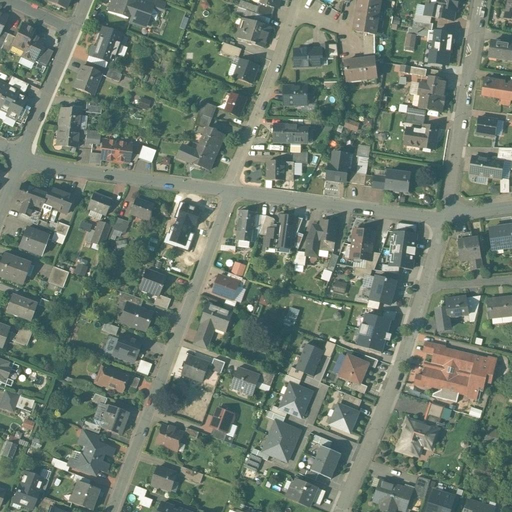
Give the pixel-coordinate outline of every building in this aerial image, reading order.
[(68,0),(50,0),(50,2),(47,1),(47,2),(65,9),(68,0)] [(111,0),(108,12),(127,19),(127,18),(124,17),(128,9),(130,0),(111,0)] [(145,3),(135,0),(130,0),(128,9),(130,10),(129,12),(132,13),(130,20),(145,25),(152,7),(152,6),(145,3)] [(164,3),(156,0),(145,0),(145,3),(152,6),(152,7),(161,11),(164,3)] [(262,0),(261,4),(259,3),(258,3),(260,4),(274,8),(277,9),(280,0),(262,0)] [(359,0),(358,13),(356,13),(355,21),(356,21),(355,32),(363,34),(374,35),(380,0),(359,0)] [(457,12),(437,8),(439,0),(438,0),(429,0),(426,18),(454,24),(457,12)] [(459,0),(440,0),(441,0),(440,0),(438,0),(439,0),(437,8),(457,12),(459,0)] [(258,8),(240,1),(238,8),(246,11),(247,11),(257,14),(271,19),(274,8),(260,4),(258,8)] [(257,14),(247,11),(246,11),(244,16),(255,20),(257,14)] [(243,19),(240,26),(241,26),(237,39),(247,42),(253,22),(243,19)] [(433,24),(413,21),(412,30),(431,33),(433,24)] [(271,28),(253,22),(247,42),(253,43),(252,45),(264,48),(267,37),(268,37),(271,28)] [(34,30),(22,24),(15,38),(12,45),(24,51),(31,35),(32,36),(34,30)] [(122,36),(102,28),(102,29),(97,41),(95,48),(94,49),(111,56),(112,55),(116,44),(119,45),(122,36)] [(445,33),(435,32),(433,52),(448,54),(450,54),(452,35),(445,34),(445,33)] [(8,34),(3,45),(10,49),(12,45),(15,38),(8,34)] [(374,35),(363,34),(364,60),(375,59),(374,35)] [(31,35),(24,51),(21,56),(34,62),(43,41),(32,36),(31,35)] [(415,36),(407,35),(405,47),(413,48),(415,36)] [(511,59),(511,45),(491,42),(489,57),(489,56),(497,58),(497,59),(511,61),(511,59)] [(241,50),(224,43),(220,53),(238,59),(241,50)] [(119,45),(116,44),(112,55),(116,56),(118,56),(122,46),(119,45)] [(329,45),(321,45),(321,49),(321,57),(322,57),(330,57),(329,45)] [(111,56),(94,49),(95,48),(91,47),(88,56),(108,64),(111,56)] [(45,48),(37,64),(45,68),(53,52),(45,48)] [(321,49),(313,50),(313,58),(320,58),(320,59),(322,59),(322,57),(321,57),(321,49)] [(313,50),(294,50),(295,68),(314,67),(313,58),(313,50)] [(448,54),(433,52),(431,51),(429,64),(447,66),(448,54)] [(364,60),(344,63),(346,82),(377,79),(375,59),(364,60)] [(258,66),(240,60),(237,66),(240,67),(236,78),(233,77),(251,84),(258,66)] [(100,74),(82,66),(73,88),(92,96),(100,74)] [(427,70),(410,67),(409,74),(425,77),(427,70)] [(121,75),(108,70),(105,77),(118,83),(121,75)] [(438,79),(429,78),(428,86),(426,97),(443,100),(446,81),(438,80),(438,79)] [(504,82),(485,79),(482,96),(502,99),(504,86),(505,82),(504,82)] [(511,84),(508,84),(508,86),(504,86),(502,99),(503,97),(507,98),(508,95),(509,96),(509,100),(510,101),(511,101),(511,84)] [(428,86),(420,85),(418,95),(421,96),(426,97),(428,86)] [(7,86),(0,100),(0,108),(9,113),(18,94),(11,91),(10,87),(7,86)] [(307,87),(284,87),(284,106),(307,106),(307,87)] [(232,94),(225,112),(238,117),(246,100),(232,94)] [(507,98),(503,97),(502,99),(501,103),(501,105),(508,106),(510,105),(510,101),(509,100),(509,96),(508,95),(507,98)] [(426,97),(421,96),(419,108),(419,109),(426,110),(441,113),(442,106),(444,106),(444,100),(443,100),(426,97)] [(139,107),(149,109),(151,100),(141,97),(139,107)] [(101,105),(86,101),(85,110),(101,111),(101,105)] [(216,107),(201,102),(197,113),(199,114),(212,119),(216,107)] [(419,108),(408,106),(406,113),(425,116),(426,110),(419,109),(419,108)] [(27,119),(29,111),(20,109),(18,117),(27,119)] [(80,110),(69,109),(69,110),(61,109),(60,117),(59,117),(58,128),(78,130),(80,110)] [(425,116),(406,113),(405,123),(422,126),(423,127),(425,116)] [(212,119),(199,114),(195,125),(203,128),(205,123),(210,125),(212,119)] [(497,121),(479,118),(476,134),(495,137),(497,121)] [(359,130),(360,121),(347,120),(346,128),(359,130)] [(293,126),(274,125),(273,142),(292,143),(293,126)] [(305,130),(300,130),(300,126),(293,126),(292,143),(304,144),(305,130)] [(423,127),(422,126),(422,127),(423,127),(422,131),(422,136),(421,139),(423,139),(422,148),(434,150),(438,129),(423,127)] [(78,130),(58,128),(56,146),(76,148),(77,141),(78,133),(78,130)] [(216,132),(208,128),(207,130),(200,146),(216,153),(220,144),(220,145),(224,136),(216,132)] [(422,131),(407,129),(405,145),(407,145),(409,134),(422,136),(422,131)] [(94,132),(78,130),(78,133),(87,134),(86,143),(92,143),(94,132)] [(422,136),(409,134),(407,145),(419,147),(419,148),(422,148),(423,139),(421,139),(422,136)] [(117,143),(103,141),(100,159),(114,161),(117,143)] [(131,145),(117,143),(114,161),(128,163),(129,161),(130,154),(131,155),(132,150),(130,147),(131,145)] [(359,145),(359,156),(371,156),(371,145),(359,145)] [(155,151),(142,146),(138,156),(137,159),(151,164),(155,151)] [(197,152),(183,146),(177,159),(191,165),(192,164),(193,160),(196,155),(197,152)] [(197,152),(196,155),(193,160),(192,164),(191,165),(192,165),(193,164),(201,168),(209,171),(213,162),(212,162),(216,153),(200,146),(197,152)] [(511,148),(499,148),(497,159),(511,161),(511,148)] [(308,154),(293,153),(293,164),(307,164),(308,154)] [(349,155),(333,153),(331,165),(347,167),(349,155)] [(369,159),(360,157),(357,173),(367,174),(369,159)] [(492,161),(472,158),(470,174),(489,177),(492,161)] [(503,162),(492,161),(489,177),(501,179),(503,162)] [(285,163),(268,162),(267,171),(266,181),(284,181),(285,163)] [(290,166),(290,163),(285,163),(284,181),(293,181),(294,166),(290,166)] [(331,165),(329,165),(326,180),(346,183),(348,167),(347,167),(331,165)] [(357,173),(351,172),(349,183),(364,185),(366,176),(366,175),(366,176),(367,174),(357,173)] [(410,175),(388,172),(387,179),(385,189),(394,191),(394,192),(399,192),(399,191),(408,193),(410,175)] [(375,177),(366,176),(364,185),(364,187),(374,188),(375,177)] [(387,179),(375,177),(374,188),(385,189),(387,179)] [(33,189),(21,184),(15,200),(23,202),(19,214),(29,217),(33,206),(34,207),(40,191),(37,190),(34,188),(33,188),(33,189)] [(491,186),(492,194),(501,193),(500,186),(491,186)] [(73,197),(49,188),(47,193),(43,205),(44,206),(51,209),(67,214),(73,197)] [(40,191),(34,207),(33,206),(29,217),(19,214),(17,219),(36,226),(37,226),(44,206),(43,205),(47,193),(40,191)] [(111,201),(93,194),(87,209),(105,216),(111,201)] [(154,207),(134,200),(129,214),(148,221),(154,207)] [(201,212),(183,205),(178,219),(196,226),(197,225),(201,212)] [(51,209),(44,206),(37,226),(47,230),(49,225),(46,224),(51,209)] [(257,213),(241,211),(238,227),(253,229),(255,230),(257,213)] [(178,219),(169,216),(164,229),(174,232),(178,219)] [(267,216),(260,235),(267,238),(273,219),(267,216)] [(297,218),(281,216),(280,224),(278,237),(288,239),(295,239),(295,235),(297,218)] [(128,223),(116,218),(111,229),(124,234),(128,223)] [(178,219),(174,232),(172,238),(186,243),(187,240),(192,242),(194,235),(190,233),(193,225),(196,226),(197,225),(196,226),(178,219)] [(273,219),(267,238),(267,239),(265,238),(263,247),(272,248),(273,248),(272,248),(275,249),(275,245),(275,243),(279,240),(282,243),(285,243),(288,241),(288,239),(278,237),(280,224),(275,223),(273,219)] [(91,231),(92,223),(82,221),(80,229),(91,231)] [(69,227),(57,222),(53,233),(54,233),(65,237),(69,227)] [(99,222),(91,243),(102,247),(110,226),(99,222)] [(337,223),(321,222),(320,227),(319,240),(334,242),(337,223)] [(397,224),(396,233),(416,235),(417,226),(397,224)] [(320,227),(313,226),(310,236),(309,242),(308,242),(306,254),(306,256),(318,257),(318,250),(333,252),(334,242),(319,240),(320,227)] [(511,226),(489,229),(491,248),(503,247),(503,249),(511,247),(511,226)] [(253,229),(238,227),(236,245),(250,247),(251,243),(253,229)] [(48,237),(26,229),(19,247),(41,256),(48,237)] [(374,233),(354,230),(351,259),(366,261),(371,261),(372,253),(374,233)] [(65,237),(54,233),(51,241),(62,245),(65,237)] [(390,266),(390,267),(399,268),(412,270),(414,256),(416,256),(416,249),(415,249),(416,235),(396,233),(395,233),(394,243),(391,243),(389,256),(391,257),(390,266)] [(471,234),(462,235),(459,238),(458,242),(461,261),(470,260),(480,259),(481,258),(478,239),(472,240),(471,234)] [(240,250),(234,272),(245,275),(251,253),(240,250)] [(306,254),(297,253),(293,265),(305,267),(306,256),(306,254)] [(372,253),(371,261),(366,261),(365,269),(372,271),(374,271),(380,254),(372,253)] [(29,265),(3,255),(0,263),(0,276),(22,285),(29,265)] [(480,259),(470,260),(471,270),(482,269),(480,259)] [(85,276),(89,266),(79,263),(75,273),(85,276)] [(398,275),(399,268),(390,267),(390,266),(382,265),(381,272),(398,275)] [(68,273),(53,267),(47,283),(62,289),(68,273)] [(365,269),(355,268),(353,276),(369,280),(372,271),(365,269)] [(322,279),(330,281),(333,272),(325,269),(322,279)] [(165,278),(145,271),(139,286),(146,288),(145,291),(157,296),(158,296),(158,295),(165,278)] [(243,279),(229,273),(226,279),(239,284),(237,287),(243,289),(246,281),(242,280),(243,279)] [(226,279),(219,276),(213,293),(228,299),(232,301),(237,287),(239,284),(226,279)] [(396,283),(376,277),(373,291),(372,293),(375,293),(373,301),(370,300),(370,301),(389,306),(396,283)] [(350,286),(338,283),(334,298),(346,301),(350,286)] [(373,291),(366,289),(362,291),(360,298),(370,301),(370,300),(373,301),(375,293),(372,293),(373,291)] [(143,300),(122,293),(119,302),(127,305),(127,304),(140,309),(143,300)] [(37,304),(12,295),(5,313),(30,322),(37,304)] [(170,300),(158,295),(158,296),(157,296),(154,304),(167,309),(170,300)] [(481,296),(466,298),(468,314),(477,313),(481,296)] [(466,298),(445,301),(447,309),(448,317),(449,317),(459,316),(469,315),(468,314),(466,298)] [(511,298),(487,301),(488,312),(491,311),(492,318),(511,316),(511,298)] [(54,304),(41,299),(39,306),(52,311),(54,304)] [(232,301),(228,299),(226,305),(235,308),(237,302),(232,301)] [(140,309),(127,304),(127,305),(120,323),(145,332),(148,322),(147,321),(151,313),(140,309)] [(232,314),(208,305),(201,323),(202,324),(194,344),(207,349),(215,328),(217,327),(226,330),(232,314)] [(299,311),(291,308),(285,323),(293,326),(299,311)] [(447,309),(436,310),(439,330),(450,329),(449,317),(448,317),(447,309)] [(395,320),(397,313),(386,310),(385,317),(395,320)] [(393,320),(368,313),(357,350),(382,357),(393,320)] [(511,316),(492,318),(493,324),(511,321),(511,316)] [(117,328),(106,323),(103,330),(115,335),(117,328)] [(0,338),(4,340),(8,329),(0,326),(0,338)] [(32,332),(20,327),(17,336),(11,333),(10,341),(26,347),(32,332)] [(292,329),(285,327),(283,333),(290,336),(292,329)] [(140,343),(120,336),(114,352),(126,357),(125,359),(133,363),(140,343)] [(469,356),(463,355),(463,353),(447,349),(447,350),(445,350),(446,347),(445,347),(445,348),(440,347),(440,346),(425,342),(423,352),(433,355),(431,364),(433,365),(432,369),(425,367),(422,376),(416,375),(414,385),(423,387),(424,384),(435,386),(434,388),(442,390),(442,388),(450,390),(450,392),(457,394),(457,392),(468,394),(467,398),(476,400),(478,391),(483,392),(485,383),(491,384),(497,359),(488,357),(487,361),(476,358),(477,356),(469,355),(469,356)] [(301,356),(319,363),(324,350),(306,343),(301,356)] [(319,363),(301,356),(295,370),(313,377),(319,363)] [(377,360),(365,356),(363,363),(368,365),(368,366),(375,369),(378,361),(377,361),(377,360)] [(209,365),(188,357),(182,374),(203,382),(209,365)] [(348,357),(340,376),(354,382),(360,385),(360,384),(368,366),(368,365),(363,363),(348,357)] [(225,363),(214,359),(211,366),(222,371),(225,363)] [(8,364),(0,360),(0,382),(1,382),(3,378),(7,380),(11,369),(7,368),(8,364)] [(141,360),(137,371),(148,375),(152,364),(141,360)] [(127,376),(104,367),(101,375),(103,380),(101,385),(122,393),(125,385),(128,376),(127,376)] [(259,376),(238,368),(232,385),(239,388),(238,390),(251,394),(255,384),(257,385),(258,382),(260,376),(259,376)] [(275,375),(261,370),(259,376),(260,376),(258,382),(270,387),(275,375)] [(140,380),(128,375),(127,376),(128,376),(125,385),(136,389),(140,380)] [(290,384),(298,387),(301,382),(286,375),(283,381),(290,384)] [(367,387),(360,384),(360,385),(354,382),(351,389),(364,394),(367,387)] [(290,384),(285,397),(307,406),(312,393),(298,387),(290,384)] [(18,396),(6,392),(0,407),(13,412),(15,406),(18,397),(18,396)] [(107,399),(95,394),(92,402),(104,407),(107,399)] [(361,401),(345,394),(340,406),(357,413),(361,401)] [(34,401),(18,395),(18,396),(18,397),(15,406),(30,412),(34,401)] [(285,397),(280,410),(288,413),(301,419),(307,406),(285,397)] [(444,408),(430,403),(423,426),(429,428),(430,427),(437,429),(444,408)] [(338,405),(330,425),(350,434),(358,414),(357,413),(340,406),(338,405)] [(127,414),(108,407),(100,428),(119,435),(127,414)] [(270,413),(285,419),(288,413),(280,410),(273,407),(270,413)] [(234,415),(217,409),(210,427),(213,429),(227,434),(230,424),(233,423),(235,418),(233,416),(234,415)] [(481,412),(472,409),(470,415),(479,418),(481,412)] [(276,422),(283,425),(285,419),(270,413),(269,412),(266,418),(276,422)] [(22,427),(33,430),(35,422),(25,419),(22,427)] [(423,426),(414,423),(414,422),(408,420),(407,423),(407,424),(401,444),(398,445),(397,449),(398,452),(402,453),(405,451),(414,454),(417,445),(431,449),(433,443),(434,442),(438,430),(437,429),(430,427),(429,428),(423,426)] [(100,428),(84,421),(81,428),(98,434),(100,428)] [(275,430),(272,438),(294,448),(297,441),(295,440),(299,432),(283,425),(276,422),(272,429),(275,430)] [(183,434),(163,426),(156,443),(177,451),(177,450),(175,449),(181,434),(183,435),(183,434)] [(199,433),(186,428),(184,435),(196,440),(199,433)] [(227,434),(213,429),(210,437),(224,442),(227,434)] [(99,438),(83,432),(80,439),(88,442),(88,441),(96,444),(99,438)] [(495,434),(487,432),(485,440),(493,442),(495,434)] [(18,440),(10,436),(0,460),(7,463),(9,458),(11,459),(18,440)] [(322,445),(321,447),(329,450),(332,443),(315,436),(313,441),(322,445)] [(266,445),(263,452),(270,455),(286,462),(290,454),(291,454),(294,448),(272,438),(268,446),(266,445)] [(41,448),(43,442),(34,439),(32,445),(41,448)] [(96,444),(88,441),(88,442),(83,455),(100,461),(103,454),(111,457),(113,450),(105,447),(105,446),(104,446),(103,445),(102,445),(101,445),(96,444)] [(321,447),(316,459),(337,467),(342,455),(329,450),(321,447)] [(268,461),(270,455),(263,452),(253,449),(251,455),(262,459),(268,461)] [(83,455),(81,454),(78,463),(74,461),(72,468),(95,476),(98,468),(106,471),(108,464),(83,455)] [(251,455),(250,454),(244,468),(256,473),(262,459),(251,455)] [(68,465),(53,459),(50,466),(67,472),(69,467),(68,466),(68,465)] [(316,459),(311,471),(319,475),(331,480),(337,467),(316,459)] [(203,475),(182,467),(178,476),(200,484),(203,475)] [(177,475),(158,468),(151,485),(158,488),(159,487),(171,491),(177,475)] [(316,481),(319,475),(311,471),(310,473),(302,469),(299,475),(316,481)] [(89,480),(75,475),(73,481),(77,483),(77,482),(87,486),(89,480)] [(49,481),(39,477),(35,490),(38,491),(38,492),(44,494),(49,481)] [(430,481),(418,477),(413,493),(410,492),(409,496),(417,498),(422,500),(424,501),(430,481)] [(381,481),(375,479),(372,486),(379,489),(381,483),(381,482),(381,481)] [(313,487),(297,480),(296,484),(293,483),(295,485),(293,491),(290,489),(286,499),(309,508),(316,489),(313,487)] [(87,486),(77,482),(77,483),(70,503),(91,511),(98,490),(87,486)] [(411,491),(381,482),(381,483),(379,489),(378,494),(374,492),(372,499),(375,500),(375,502),(383,504),(382,510),(388,511),(394,511),(396,506),(404,508),(403,511),(404,511),(409,496),(410,492),(411,491)] [(35,490),(20,484),(13,502),(14,503),(15,501),(21,503),(20,505),(21,505),(32,509),(38,492),(38,491),(35,490)] [(142,498),(140,504),(151,508),(154,499),(146,496),(148,490),(137,486),(134,495),(142,498)] [(455,500),(433,492),(426,511),(440,511),(441,511),(451,511),(454,503),(455,500)] [(55,502),(43,497),(38,508),(48,511),(51,511),(53,509),(55,502)] [(422,500),(417,498),(413,508),(419,510),(422,500)] [(494,511),(495,509),(468,500),(463,511),(494,511)] [(21,503),(15,501),(14,503),(13,502),(12,507),(18,509),(20,509),(21,505),(20,505),(21,503)] [(185,511),(162,503),(158,511),(185,511)] [(456,511),(459,505),(454,503),(451,511),(456,511)]
